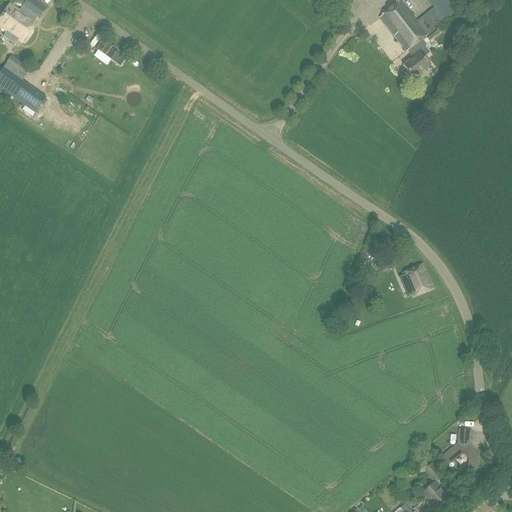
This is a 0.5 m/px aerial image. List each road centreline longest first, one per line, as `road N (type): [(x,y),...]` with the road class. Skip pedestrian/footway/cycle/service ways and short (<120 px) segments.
road 1 (unclassified): [(511,479),(485,414),(472,336),(435,263),(410,236),(273,138)]
road 2 (unclassified): [(273,138),(76,0)]
road 3 (unclassified): [(273,138),(349,23)]
